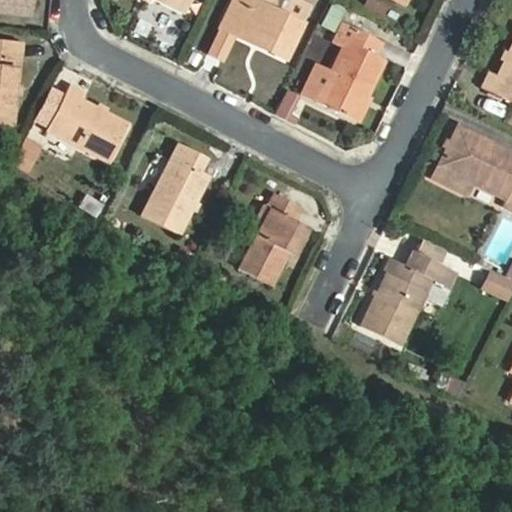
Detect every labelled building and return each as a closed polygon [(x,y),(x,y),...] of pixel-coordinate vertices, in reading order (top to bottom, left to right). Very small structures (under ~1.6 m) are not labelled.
[(0,0),(0,17),(38,21),(40,0),(0,0)] [(159,0),(192,17),(200,0),(159,0)] [(240,0),(229,23),(268,45),(265,52),(286,63),(302,29),(260,6),(262,0),(240,0)] [(383,0),(404,10),(409,0),(383,0)] [(268,45),(229,23),(224,32),(265,52),(268,45)] [(379,48),(344,31),(335,49),(346,55),(319,108),(357,127),(387,68),(373,61),(379,48)] [(25,52),(0,49),(0,126),(17,129),(25,52)] [(511,107),(511,55),(510,60),(505,69),(498,82),(493,80),(484,97),(510,112),(511,107)] [(505,69),(510,60),(504,58),(500,66),(505,69)] [(484,97),(493,80),(487,77),(478,93),(484,97)] [(57,132),(120,163),(138,125),(92,102),(95,96),(80,88),(75,98),(60,90),(44,122),(58,129),(57,132)] [(299,100),(291,95),(281,116),(294,124),(297,118),(291,115),(299,100)] [(364,130),(377,104),(371,100),(357,127),(364,130)] [(511,160),(463,135),(442,171),(444,173),(473,188),(510,208),(507,215),(511,217),(511,160)] [(53,147),(36,138),(23,165),(40,174),(53,147)] [(186,242),(198,218),(203,209),(215,183),(205,177),(211,165),(185,152),(149,222),(186,242)] [(473,188),(444,173),(437,185),(467,200),(473,188)] [(284,252),(289,256),(296,260),(309,234),(297,227),(303,211),(280,200),(274,212),(259,242),(242,274),(271,290),(285,263),(279,260),(284,252)] [(203,209),(198,218),(205,221),(208,212),(203,209)] [(259,242),(274,212),(266,209),(252,237),(259,242)] [(419,265),(444,277),(453,262),(428,249),(419,265)] [(279,260),(285,263),(289,256),(284,252),(279,260)] [(453,282),(419,265),(411,279),(394,270),(363,335),(400,355),(432,291),(445,297),(453,282)] [(511,291),(511,270),(502,287),(511,291)] [(511,291),(502,287),(490,281),(482,297),(507,309),(511,298),(511,291)]
